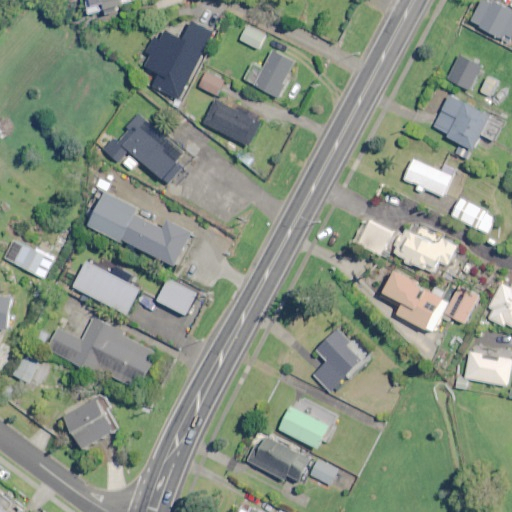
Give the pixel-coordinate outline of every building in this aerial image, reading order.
[(108,11),(109,15),(121,12),(119,7),(127,5),(135,3),(134,0),(88,0),(92,14),(108,11)] [(511,10),(490,0),(484,0),(473,23),(511,41),(511,10)] [(161,41),(153,37),(146,51),(152,53),(146,66),(153,70),(148,81),(184,99),(216,34),(195,23),(186,41),(166,31),(161,41)] [(268,37),(249,27),(242,40),(261,49),(268,37)] [(298,62),(275,51),(266,68),(255,63),(246,81),(282,99),(289,86),(286,85),(298,62)] [(484,66),(462,56),(450,80),(472,91),(484,66)] [(229,77),(211,67),(201,86),(219,96),(229,77)] [(500,82),(490,76),(482,93),(492,98),(500,82)] [(507,123),(451,96),(435,128),(451,136),(450,138),(476,152),(484,135),(498,142),(507,123)] [(225,104),(215,99),(204,121),(253,147),(264,125),(225,104)] [(133,151),(173,184),(186,169),(179,163),(188,153),(141,114),(129,129),(119,141),(113,136),(104,147),(123,163),(124,162),(134,170),(140,163),(130,155),(133,151)] [(256,159),(243,151),(238,158),(251,166),(256,159)] [(416,159),(407,179),(421,186),(419,190),(426,193),(428,189),(447,197),(459,170),(444,164),(441,170),(416,159)] [(109,193),(93,225),(178,268),(196,233),(172,221),(167,230),(138,215),(141,210),(109,193)] [(492,235),(500,220),(490,215),(491,213),(464,199),(455,216),(492,235)] [(373,221),(360,247),(385,259),(398,233),(373,221)] [(419,235),(406,229),(394,252),(436,273),(442,262),(450,266),(460,247),(423,227),(419,235)] [(143,290),(89,262),(77,287),(130,315),(143,290)] [(448,300),(399,273),(386,298),(404,308),(400,314),(430,331),(448,300)] [(200,294),(171,279),(160,300),(189,315),(200,294)] [(511,287),(504,283),(492,308),(495,310),(490,318),(507,327),(508,324),(511,326),(511,287)] [(466,324),(482,296),(463,286),(448,313),(466,324)] [(0,329),(10,331),(14,298),(0,296),(0,329)] [(126,333),(95,319),(86,341),(59,330),(51,350),(144,390),(160,353),(124,337),(126,333)] [(355,344),(340,329),(319,351),(330,362),(316,375),(334,393),(373,354),(359,339),(355,344)] [(0,375),(12,347),(3,343),(0,349),(0,375)] [(32,385),(44,359),(25,351),(14,377),(32,385)] [(511,376),(511,359),(500,358),(499,361),(485,359),(486,354),(472,352),(468,379),(510,386),(511,376)] [(116,409),(108,395),(69,416),(87,450),(123,430),(113,411),(116,409)] [(333,426),(293,407),(282,430),(322,449),(333,426)] [(317,458),(262,430),(243,466),(298,494),(317,458)] [(320,461),(313,476),(334,486),(341,471),(320,461)]
